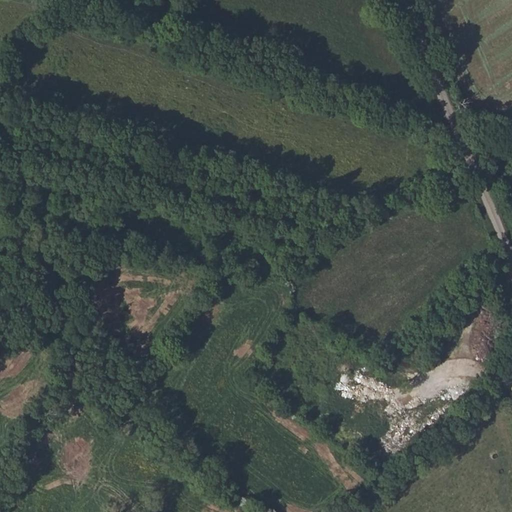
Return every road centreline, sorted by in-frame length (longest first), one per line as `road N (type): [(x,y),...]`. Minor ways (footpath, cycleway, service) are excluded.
road 1 (track): [(459,138),(156,26),(67,8),(61,0)]
road 2 (unclassified): [(400,0),(511,265)]
